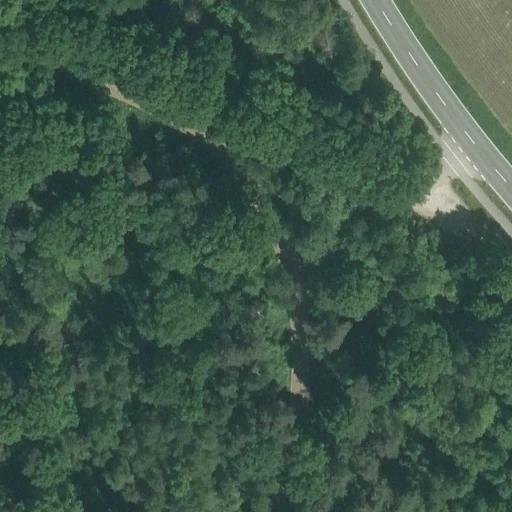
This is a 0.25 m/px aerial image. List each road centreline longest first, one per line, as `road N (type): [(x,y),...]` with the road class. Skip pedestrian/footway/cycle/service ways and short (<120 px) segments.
road 1 (unknown): [(0,36),(218,134),(279,191),(291,281),(270,511)]
road 2 (unclassified): [(488,153),(438,184),(379,172),(12,0)]
road 3 (secondary): [(488,153),(444,108),(376,0)]
